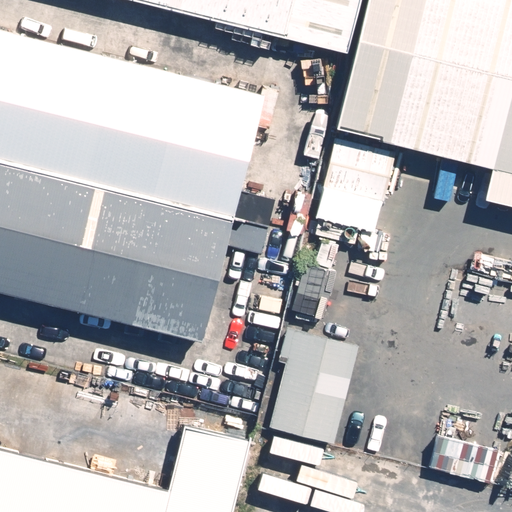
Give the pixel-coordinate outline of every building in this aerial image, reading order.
[(146,0),(349,48),(360,0),(146,0)] [(511,0),(363,0),(333,126),(511,169),(511,0)] [(0,158),(234,215),(263,94),(0,30),(0,158)] [(395,151),(335,136),(323,183),(383,198),(395,151)] [(0,289),(204,339),(233,217),(0,161),(0,289)] [(298,291),(329,298),(334,269),(331,269),(337,242),(322,239),(318,257),(306,255),(298,291)] [(511,319),(511,285),(466,284),(465,318),(511,319)] [(357,345),(286,328),(279,359),(285,361),(270,425),(335,441),(357,345)] [(235,511),(253,440),(185,424),(170,485),(0,443),(0,511),(235,511)]
